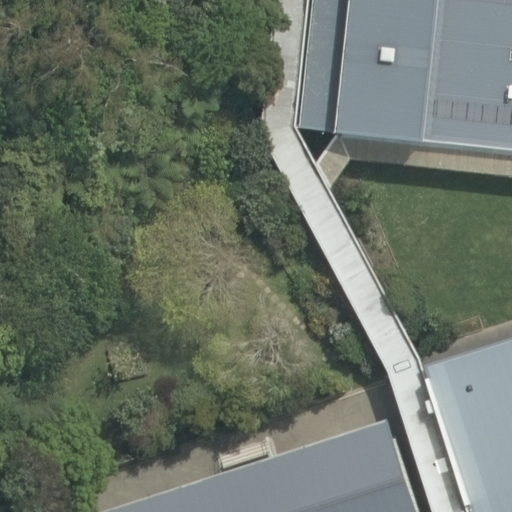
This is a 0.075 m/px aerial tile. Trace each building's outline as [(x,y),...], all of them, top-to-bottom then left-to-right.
[(297,128),(311,0),(278,0),(263,135),(391,370),(431,511),(454,511),(465,509),(426,366),(423,354),(334,188),(319,163),(297,128)] [(511,0),(311,0),(297,128),(335,132),(511,151),(511,0)] [(357,156),(511,173),(511,151),(335,132),(319,163),(334,188),(357,156)] [(465,509),(466,511),(511,511),(511,338),(426,366),(465,509)] [(414,511),(385,419),(98,509),(98,511),(414,511)]
